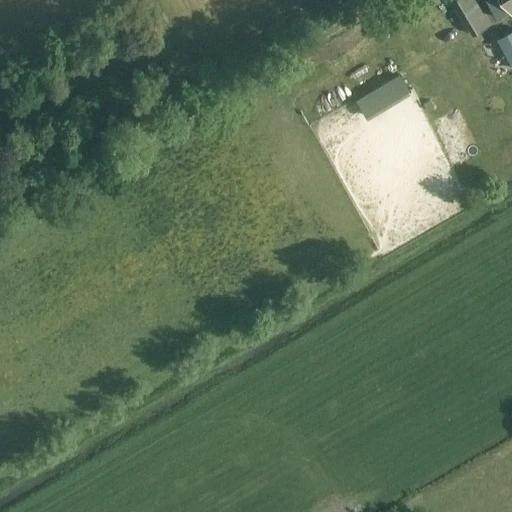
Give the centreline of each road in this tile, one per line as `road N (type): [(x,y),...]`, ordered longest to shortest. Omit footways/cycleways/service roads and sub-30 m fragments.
road 1 (track): [(0,226),(385,0)]
road 2 (track): [(0,184),(315,0)]
